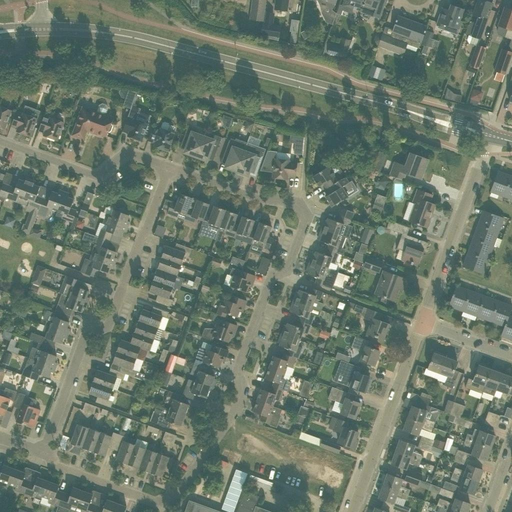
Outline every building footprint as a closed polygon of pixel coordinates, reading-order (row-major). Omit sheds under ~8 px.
[(252,0),(250,20),(263,21),(265,0),(252,0)] [(276,0),(275,9),(286,11),(287,0),(276,0)] [(317,0),(317,1),(322,10),(326,8),(331,10),(334,7),(335,6),(336,0),(317,0)] [(344,0),(343,6),(346,7),(347,11),(350,12),(353,9),(359,11),(359,12),(361,12),(364,0),(344,0)] [(364,0),(361,12),(373,16),(374,14),(380,16),(385,0),(364,0)] [(493,3),(483,0),(477,0),(472,14),(478,17),(476,23),(470,21),(466,34),(472,36),(471,36),(480,39),(493,3)] [(436,25),(443,28),(444,25),(459,30),(462,21),(460,21),(464,9),(451,5),(449,10),(442,8),(436,25)] [(504,37),(511,39),(511,10),(505,8),(499,26),(507,29),(504,37)] [(421,42),(427,27),(398,17),(397,20),(396,20),(396,22),(390,38),(382,35),(378,47),(396,53),(400,42),(418,49),(419,49),(421,42)] [(263,23),(262,33),(279,36),(281,25),(263,23)] [(429,48),(434,33),(426,30),(421,45),(429,48)] [(348,49),(329,44),(327,53),(346,57),(348,49)] [(478,69),(486,48),(477,45),(469,66),(478,69)] [(511,55),(511,52),(507,51),(502,49),(494,71),(505,75),(511,55)] [(380,68),(372,66),(368,77),(377,79),(378,75),(380,68)] [(480,101),(483,92),(473,88),(470,98),(480,101)] [(123,97),(127,99),(130,91),(122,89),(121,92),(123,97)] [(460,102),(462,96),(454,94),(453,100),(460,102)] [(113,117),(106,114),(108,108),(107,105),(103,103),(99,105),(97,112),(82,107),(80,114),(72,136),(84,140),(87,131),(106,138),(108,132),(109,132),(111,132),(113,126),(112,124),(111,124),(113,117)] [(0,126),(5,129),(11,111),(0,106),(0,126)] [(20,133),(31,136),(37,119),(23,114),(16,112),(11,126),(21,130),(20,133)] [(233,119),(224,115),(222,119),(225,128),(229,130),(233,119)] [(38,131),(44,133),(48,134),(47,137),(57,140),(64,123),(50,118),(44,116),(38,131)] [(131,137),(142,141),(148,124),(134,118),(134,119),(128,117),(123,131),(132,135),(131,137)] [(158,147),(168,151),(175,133),(167,131),(169,125),(169,123),(164,122),(163,123),(161,128),(160,129),(153,126),(148,141),(159,144),(158,147)] [(195,158),(203,137),(196,134),(196,128),(188,125),(181,146),(186,148),(185,152),(190,154),(189,155),(195,158)] [(203,137),(195,158),(201,160),(202,159),(207,161),(208,156),(214,158),(222,138),(214,135),(210,139),(203,137)] [(236,172),(247,143),(245,148),(237,145),(237,142),(231,140),(231,141),(229,140),(222,161),(227,163),(226,167),(231,169),(230,170),(236,172)] [(256,173),(264,153),(265,150),(247,143),(236,172),(242,175),(243,174),(248,175),(249,171),(256,173)] [(407,167),(405,173),(418,178),(420,173),(423,174),(428,160),(412,154),(407,167)] [(336,163),(332,165),(327,158),(318,164),(323,170),(312,177),(319,187),(323,184),(326,189),(341,180),(338,174),(342,172),(336,163)] [(275,159),(272,177),(283,179),(284,176),(295,178),(297,162),(290,161),(275,159)] [(372,167),(380,170),(382,164),(374,162),(372,167)] [(403,172),(405,173),(407,167),(395,163),(390,175),(400,178),(403,172)] [(511,177),(498,172),(490,192),(504,197),(511,177)] [(325,197),(332,207),(348,197),(344,191),(351,186),(349,183),(349,182),(346,177),(341,180),(326,189),(330,194),(325,197)] [(388,189),(390,179),(381,177),(378,187),(388,189)] [(15,188),(9,186),(5,198),(16,202),(18,198),(23,200),(31,180),(26,178),(24,182),(19,180),(15,188)] [(36,181),(31,180),(23,200),(22,204),(31,208),(30,212),(37,215),(43,198),(37,196),(40,187),(34,185),(36,181)] [(0,196),(5,198),(9,186),(3,184),(0,191),(0,196)] [(429,203),(432,195),(417,189),(412,203),(414,204),(408,221),(427,228),(435,205),(429,203)] [(37,215),(48,219),(51,209),(57,211),(64,192),(59,190),(58,194),(52,192),(49,201),(43,198),(37,215)] [(68,197),(69,194),(64,192),(57,211),(63,214),(61,218),(73,222),(76,213),(80,203),(73,200),(68,197)] [(376,193),(373,205),(383,208),(386,196),(376,193)] [(183,219),(184,220),(188,208),(192,198),(180,194),(176,204),(171,202),(167,213),(177,217),(178,219),(182,221),(183,219)] [(196,219),(203,221),(205,214),(209,204),(197,200),(194,210),(188,208),(184,220),(194,223),(196,219)] [(85,217),(90,206),(83,203),(79,215),(85,217)] [(107,214),(105,219),(128,227),(130,222),(127,221),(129,215),(114,210),(113,207),(110,206),(107,207),(105,213),(107,214)] [(220,227),(226,210),(214,206),(211,216),(205,214),(203,221),(201,226),(218,232),(220,227)] [(338,215),(339,216),(351,220),(354,213),(341,208),(338,215)] [(235,238),(239,226),(234,225),(237,214),(226,210),(220,227),(225,229),(223,234),(235,238)] [(483,211),(478,225),(498,232),(504,218),(483,211)] [(235,238),(252,244),(256,233),(251,231),(254,221),(243,216),(239,226),(235,238)] [(321,229),(340,236),(344,225),(349,226),(351,220),(339,216),(337,222),(328,218),(327,220),(325,220),(321,229)] [(128,227),(105,219),(103,224),(100,223),(95,236),(98,237),(110,241),(112,234),(121,237),(123,232),(126,232),(128,227)] [(389,220),(386,229),(406,236),(409,228),(389,220)] [(256,233),(252,244),(269,250),(273,239),(268,237),(271,227),(260,222),(256,233)] [(23,226),(21,231),(30,235),(33,227),(25,224),(23,226)] [(493,246),(499,248),(502,240),(496,238),(498,232),(478,225),(473,239),(493,246)] [(165,230),(158,226),(154,232),(162,236),(165,230)] [(344,243),(338,241),(340,236),(321,229),(318,238),(320,238),(319,241),(329,244),(327,249),(339,254),(343,256),(345,250),(342,248),(344,243)] [(360,242),(369,245),(371,239),(362,236),(360,242)] [(413,264),(417,266),(421,255),(420,255),(422,249),(425,250),(428,243),(408,236),(406,243),(399,241),(396,249),(405,252),(402,260),(404,261),(402,267),(411,270),(413,264)] [(93,250),(91,255),(115,264),(117,258),(114,257),(116,251),(107,248),(110,241),(98,237),(95,245),(100,247),(98,252),(93,250)] [(473,239),(468,253),(488,260),(493,246),(473,239)] [(166,246),(162,257),(182,264),(185,253),(189,255),(192,249),(177,243),(175,249),(166,246)] [(309,262),(328,269),(332,257),(337,259),(339,254),(327,249),(325,255),(315,251),(315,254),(313,253),(309,262)] [(364,256),(357,253),(354,259),(362,262),(364,256)] [(483,274),(488,260),(468,253),(463,267),(483,274)] [(113,269),(115,264),(91,255),(90,260),(85,274),(96,278),(99,270),(108,273),(110,268),(113,269)] [(367,256),(363,267),(379,273),(383,262),(367,256)] [(162,257),(157,269),(177,276),(182,264),(162,257)] [(213,257),(211,264),(220,267),(222,260),(213,257)] [(266,272),(271,260),(267,258),(264,260),(261,270),(266,272)] [(317,277),(315,283),(332,289),(338,272),(328,269),(309,262),(306,271),(308,272),(307,274),(317,277)] [(32,282),(41,285),(46,267),(37,264),(32,282)] [(251,287),(255,276),(232,268),(229,275),(234,277),(230,286),(246,292),(248,286),(251,287)] [(157,269),(153,280),(173,287),(177,276),(157,269)] [(403,287),(406,279),(383,271),(375,294),(395,301),(400,286),(403,287)] [(87,297),(89,291),(80,288),(82,281),(66,276),(60,293),(62,294),(62,293),(88,303),(90,298),(87,297)] [(158,295),(156,300),(171,306),(174,296),(170,295),(173,287),(153,280),(149,292),(158,295)] [(212,285),(204,282),(201,289),(210,292),(212,285)] [(38,292),(39,285),(32,283),(30,290),(38,292)] [(352,287),(347,286),(345,285),(343,291),(349,294),(352,287)] [(449,306),(463,311),(470,291),(456,286),(449,306)] [(293,300),(312,307),(321,311),(323,304),(319,302),(323,292),(311,288),(309,293),(299,290),(299,292),(297,291),(293,300)] [(470,291),(463,311),(477,316),(484,296),(470,291)] [(86,308),(88,303),(62,293),(62,294),(58,304),(55,310),(71,316),(73,310),(81,312),(83,307),(86,308)] [(242,312),(246,301),(231,295),(229,301),(225,300),(224,304),(220,302),(216,314),(227,318),(228,314),(237,317),(239,310),(242,312)] [(477,316),(491,321),(498,301),(484,296),(477,316)] [(310,313),(312,307),(293,300),(290,309),(292,310),(291,312),(301,316),(299,321),(311,325),(314,315),(310,313)] [(491,321),(505,326),(509,316),(511,307),(498,301),(491,321)] [(139,321),(158,328),(162,317),(166,318),(169,312),(154,307),(152,313),(143,309),(139,321)] [(377,337),(378,336),(384,338),(389,324),(378,320),(381,314),(386,316),(386,315),(368,309),(364,319),(371,321),(366,336),(372,339),(373,336),(377,337)] [(68,322),(71,316),(55,310),(55,313),(47,310),(44,320),(46,321),(45,326),(68,334),(70,329),(67,328),(69,322),(68,322)] [(501,336),(511,339),(511,317),(509,316),(505,326),(501,336)] [(216,325),(215,328),(204,328),(201,337),(212,341),(214,337),(228,342),(230,335),(233,336),(237,326),(222,320),(220,326),(216,325)] [(139,321),(134,332),(154,339),(158,328),(139,321)] [(284,325),(281,334),(300,340),(304,329),(309,331),(311,325),(299,321),(297,327),(287,323),(286,325),(284,325)] [(66,339),(68,334),(45,326),(43,331),(48,332),(46,338),(61,344),(63,338),(66,339)] [(150,351),(154,339),(134,332),(130,343),(141,347),(148,350),(150,351)] [(29,340),(38,343),(39,342),(41,343),(43,337),(32,333),(29,340)] [(287,355),(296,358),(298,359),(300,353),(296,352),(300,340),(281,334),(278,343),(280,343),(279,346),(289,349),(287,355)] [(378,358),(377,358),(380,351),(367,347),(369,341),(355,336),(351,348),(363,352),(360,361),(374,366),(375,364),(376,364),(378,358)] [(121,340),(117,351),(137,358),(144,361),(148,350),(141,347),(130,343),(121,340)] [(54,348),(41,343),(39,342),(38,343),(32,359),(56,368),(57,363),(55,362),(57,356),(51,354),(54,348)] [(198,359),(196,363),(207,367),(208,363),(219,367),(221,360),(224,361),(228,351),(213,345),(211,351),(199,347),(195,358),(198,359)] [(8,364),(12,354),(6,351),(2,362),(8,364)] [(132,370),(137,358),(117,351),(113,363),(121,366),(119,372),(125,374),(134,377),(136,374),(136,371),(132,370)] [(440,373),(446,357),(434,353),(428,369),(440,373)] [(292,368),(296,358),(287,355),(284,354),(282,359),(273,356),(269,367),(285,373),(287,366),(292,368)] [(457,361),(446,357),(440,373),(447,376),(445,382),(454,386),(459,371),(454,370),(457,361)] [(37,381),(40,374),(49,378),(51,372),(54,373),(56,368),(32,359),(30,365),(35,366),(33,372),(24,368),(21,375),(28,377),(37,381)] [(369,385),(367,385),(370,378),(358,373),(360,368),(341,361),(338,368),(346,371),(341,384),(364,393),(365,391),(367,392),(369,385)] [(207,367),(196,363),(194,363),(190,374),(197,376),(195,382),(213,388),(217,379),(214,378),(215,376),(203,372),(205,367),(207,367)] [(174,367),(168,365),(167,364),(165,371),(172,373),(174,367)] [(491,369),(479,365),(474,380),(468,378),(466,386),(482,392),(491,369)] [(274,382),(272,387),(284,391),(288,393),(292,383),(283,379),(285,373),(269,367),(265,378),(274,382)] [(97,370),(93,382),(113,389),(117,377),(123,380),(125,374),(119,372),(111,369),(109,374),(97,370)] [(491,369),(482,392),(494,396),(502,374),(491,369)] [(511,383),(511,377),(502,374),(494,396),(506,400),(508,394),(511,395),(511,384),(511,383)] [(109,400),(111,395),(113,389),(93,382),(89,393),(98,396),(96,402),(111,407),(113,401),(109,400)] [(213,388),(195,382),(193,387),(187,385),(183,396),(195,400),(193,399),(195,394),(207,398),(207,396),(210,397),(213,388)] [(0,414),(4,416),(6,410),(7,410),(9,405),(8,405),(10,399),(14,401),(17,391),(5,387),(4,390),(0,388),(0,414)] [(261,389),(257,400),(273,406),(275,399),(280,401),(284,391),(272,387),(270,392),(261,389)] [(340,413),(355,419),(360,404),(348,400),(350,394),(332,387),(328,398),(343,404),(340,413)] [(302,389),(299,395),(300,396),(306,398),(307,398),(309,391),(302,389)] [(171,404),(169,410),(185,415),(189,405),(177,400),(179,395),(182,396),(183,396),(169,391),(165,402),(171,404)] [(20,409),(16,422),(23,424),(24,423),(34,427),(40,410),(23,403),(26,395),(19,393),(14,407),(20,409)] [(428,406),(430,400),(418,396),(416,402),(419,403),(428,406)] [(282,409),(273,406),(257,400),(253,412),(262,415),(260,420),(277,427),(281,415),(280,415),(282,409)] [(315,403),(306,400),(304,407),(310,409),(310,407),(313,408),(315,403)] [(450,414),(454,402),(447,400),(443,412),(450,414)] [(454,402),(450,414),(455,416),(461,418),(465,406),(454,402)] [(94,414),(97,407),(85,403),(83,410),(94,414)] [(412,406),(408,418),(432,427),(434,421),(425,418),(427,412),(429,413),(431,407),(428,406),(419,403),(417,408),(412,406)] [(181,426),(185,415),(169,410),(157,405),(154,411),(161,413),(157,424),(169,428),(167,428),(169,422),(181,426)] [(488,411),(486,418),(498,422),(500,416),(488,411)] [(461,418),(455,416),(453,423),(468,428),(471,422),(460,418),(461,418)] [(328,428),(333,430),(342,433),(338,442),(345,445),(344,448),(355,452),(359,441),(356,440),(358,433),(346,428),(348,423),(341,420),(333,417),(328,428)] [(431,432),(432,427),(408,418),(404,430),(418,435),(421,429),(431,432)] [(498,422),(486,418),(484,423),(496,428),(498,422)] [(70,444),(82,448),(89,428),(78,424),(70,444)] [(82,448),(93,452),(101,432),(89,428),(82,448)] [(467,433),(465,439),(491,448),(495,436),(475,429),(472,435),(467,433)] [(119,434),(113,432),(112,436),(101,432),(93,452),(105,456),(108,447),(114,450),(119,434)] [(163,439),(174,443),(177,436),(166,432),(163,439)] [(116,460),(128,464),(135,445),(124,441),(125,437),(119,434),(114,450),(119,452),(116,460)] [(421,436),(419,441),(432,446),(434,440),(421,436)] [(491,448),(465,439),(463,444),(474,448),(471,455),(486,460),(491,448)] [(338,454),(338,453),(341,447),(322,440),(319,447),(338,454)] [(400,440),(396,452),(420,461),(422,456),(412,452),(415,445),(400,440)] [(432,446),(419,441),(417,447),(430,452),(432,446)] [(135,445),(128,464),(139,469),(146,449),(135,445)] [(434,453),(433,455),(440,458),(443,450),(436,448),(434,453)] [(139,469),(150,473),(158,453),(146,449),(139,469)] [(457,450),(456,454),(467,458),(469,454),(457,450)] [(418,466),(420,461),(396,452),(391,464),(406,469),(408,463),(418,466)] [(158,453),(150,473),(162,477),(169,457),(158,453)] [(456,454),(456,455),(453,461),(465,465),(467,458),(456,454)] [(455,467),(453,473),(478,482),(482,470),(468,464),(465,471),(455,467)] [(2,470),(0,469),(0,490),(6,493),(9,484),(9,485),(15,469),(4,465),(2,470)] [(232,511),(247,472),(236,468),(221,507),(232,511)] [(26,473),(15,469),(9,485),(16,487),(15,490),(25,494),(30,480),(24,478),(26,473)] [(408,469),(406,475),(420,480),(422,474),(408,469)] [(474,494),(478,482),(453,473),(450,479),(461,483),(459,488),(474,494)] [(388,474),(383,486),(408,495),(410,489),(400,486),(402,479),(388,474)] [(420,480),(406,475),(404,481),(418,486),(420,480)] [(35,482),(30,480),(25,494),(34,498),(33,502),(40,504),(43,497),(42,497),(48,481),(37,477),(35,482)] [(59,485),(48,481),(42,497),(43,497),(49,499),(48,503),(58,506),(63,493),(57,491),(59,485)] [(445,481),(443,488),(455,492),(457,486),(445,481)] [(406,501),(408,495),(383,486),(379,498),(394,503),(396,497),(406,501)] [(68,511),(75,511),(83,491),(73,487),(70,495),(63,493),(58,506),(69,510),(68,511)] [(452,499),(455,492),(443,488),(442,489),(441,488),(438,494),(452,499)] [(226,511),(227,511),(186,499),(182,511),(275,511),(256,506),(259,495),(243,490),(236,511),(226,511)] [(93,494),(83,491),(75,511),(94,511),(97,505),(90,502),(93,494)] [(436,505),(440,507),(454,511),(467,511),(470,504),(456,499),(453,506),(447,503),(448,501),(439,498),(436,505)] [(113,511),(117,503),(107,499),(104,507),(97,505),(94,511),(113,511)] [(124,511),(127,507),(117,503),(113,511),(124,511)]
